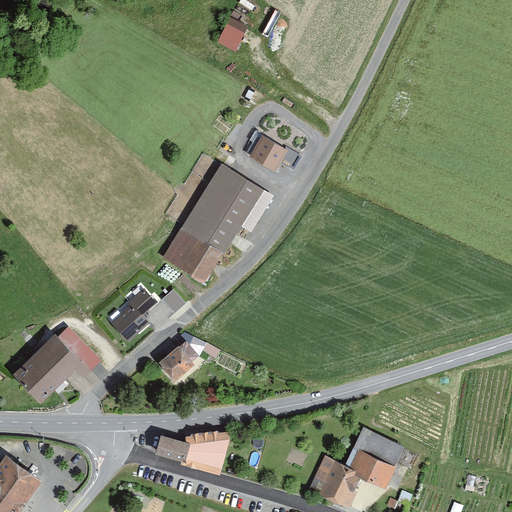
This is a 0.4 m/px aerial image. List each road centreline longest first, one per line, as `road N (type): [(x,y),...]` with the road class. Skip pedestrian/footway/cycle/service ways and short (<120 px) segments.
road 1 (tertiary): [(75,423),(249,262),(298,201),(405,0)]
road 2 (secondary): [(112,422),(255,409),(364,387),(511,341)]
road 3 (unclassified): [(323,511),(112,448)]
